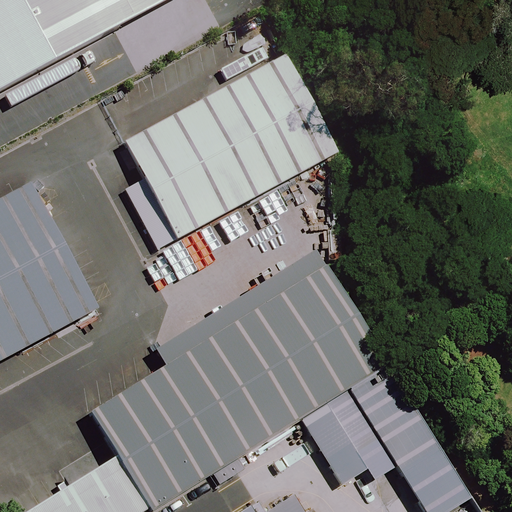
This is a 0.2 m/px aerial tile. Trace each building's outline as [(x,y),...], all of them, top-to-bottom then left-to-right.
[(0,0),(0,96),(182,0),(0,0)] [(268,66),(111,150),(162,245),(319,161),(268,66)] [(15,191),(0,199),(0,358),(82,315),(15,191)] [(145,511),(366,371),(303,274),(73,421),(101,464),(25,511),(145,511)] [(369,444),(338,397),(285,431),(326,494),(353,477),(343,460),(369,444)] [(241,511),(295,511),(280,488),(241,511)]
